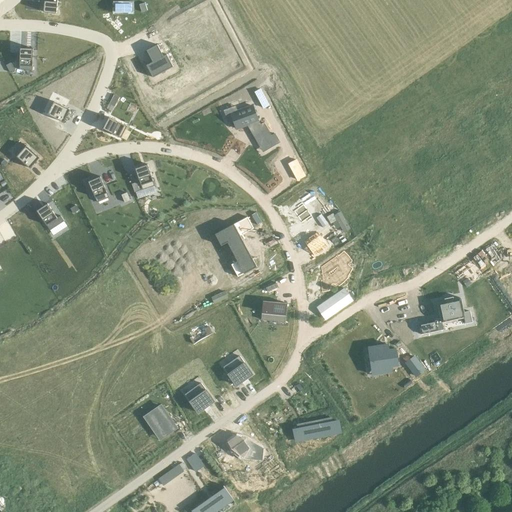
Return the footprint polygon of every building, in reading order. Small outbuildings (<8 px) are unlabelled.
[(44,0),(44,12),(56,13),(57,0),(44,0)] [(116,3),(116,11),(132,12),(132,4),(116,3)] [(157,45),(147,50),(153,62),(146,65),(153,77),(173,67),(167,54),(164,56),(157,45)] [(20,66),(32,66),(33,49),(20,48),(20,66)] [(11,62),(6,65),(10,72),(15,69),(11,62)] [(255,92),(263,108),(269,105),(260,89),(255,92)] [(114,95),(109,104),(115,106),(119,97),(114,95)] [(48,114),(64,122),(70,110),(54,101),(48,114)] [(237,111),(231,113),(234,120),(236,127),(236,129),(248,125),(251,130),(251,131),(261,148),(266,145),(271,142),(273,145),(279,141),(275,134),(271,136),(264,123),(260,125),(258,120),(253,106),(242,110),(237,111)] [(103,128),(121,138),(127,126),(109,117),(103,128)] [(30,168),(40,158),(25,144),(15,155),(30,168)] [(305,176),(297,161),(296,160),(289,164),(290,166),(297,180),(305,176)] [(135,168),(143,190),(155,186),(148,164),(135,168)] [(88,181),(97,202),(109,197),(100,176),(88,181)] [(121,195),(125,202),(130,200),(127,192),(121,195)] [(302,202),(292,210),(303,225),(313,217),(302,202)] [(37,210),(47,225),(58,218),(48,203),(37,210)] [(238,222),(215,234),(221,246),(227,243),(237,261),(231,265),(238,277),(257,267),(253,260),(256,258),(255,257),(253,259),(240,236),(245,233),(238,222)] [(314,234),(304,242),(314,257),(325,249),(314,234)] [(322,280),(321,281),(322,292),(324,292),(326,291),(328,291),(329,290),(329,289),(329,288),(329,287),(329,286),(330,286),(330,285),(331,285),(331,284),(332,284),(333,284),(334,284),(335,284),(336,284),(337,284),(337,285),(338,286),(340,285),(341,284),(342,283),(344,282),(345,281),(345,280),(346,279),(347,278),(348,277),(347,277),(348,276),(348,275),(349,274),(350,273),(350,272),(351,271),(351,270),(352,269),(352,268),(348,265),(348,264),(352,261),(351,260),(350,258),(349,257),(347,255),(346,254),(345,253),(344,252),(342,253),(341,254),(340,255),(339,256),(338,257),(337,258),(336,257),(321,267),(323,276),(324,276),(324,280),(323,280),(322,280)] [(472,261),(456,272),(466,287),(483,276),(472,261)] [(441,318),(418,323),(421,334),(444,329),(442,322),(464,317),(466,323),(472,322),(470,311),(464,312),(461,298),(453,299),(452,297),(445,299),(445,301),(437,303),(441,318)] [(263,301),(261,320),(285,322),(287,303),(263,301)] [(379,350),(371,351),(372,359),(372,362),(373,362),(374,370),(382,369),(383,373),(389,372),(388,365),(390,365),(390,366),(394,366),(394,365),(398,365),(396,349),(392,350),(392,349),(388,350),(388,351),(386,352),(385,345),(379,345),(379,350)] [(240,356),(224,368),(228,374),(236,386),(253,374),(245,363),(240,356)] [(414,358),(406,363),(415,376),(423,371),(414,358)] [(202,383),(185,395),(198,412),(214,401),(202,383)] [(159,406),(146,414),(163,438),(176,430),(159,406)] [(293,430),(295,440),(340,431),(338,421),(332,422),(331,418),(300,424),(300,428),(293,430)] [(235,436),(228,440),(235,450),(246,458),(261,459),(262,449),(249,441),(243,440),(235,436)] [(184,471),(179,465),(159,479),(163,486),(184,471)] [(225,488),(193,511),(212,511),(219,508),(219,509),(233,499),(225,488)]
